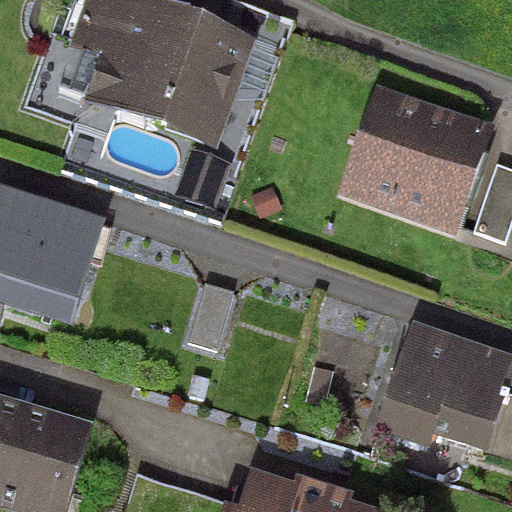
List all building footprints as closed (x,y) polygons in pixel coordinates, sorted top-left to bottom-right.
[(206,147),(240,52),(136,15),(102,110),(206,147)] [(390,187),(382,208),(450,231),(480,145),(376,108),(353,174),(390,187)] [(185,178),(178,199),(205,209),(218,174),(204,169),(198,183),(185,178)] [(470,239),(502,250),(511,222),(511,179),(493,173),(470,239)] [(86,270),(84,270),(95,235),(0,204),(0,302),(1,303),(0,304),(0,306),(67,329),(86,270)] [(184,349),(213,357),(230,300),(202,291),(184,349)] [(505,406),(501,404),(511,375),(410,339),(381,422),(482,457),(499,411),(503,412),(505,406)] [(0,511),(3,511),(64,511),(85,441),(0,416),(0,511)] [(339,511),(341,507),(298,494),(294,505),(250,491),(242,511),(339,511)]
